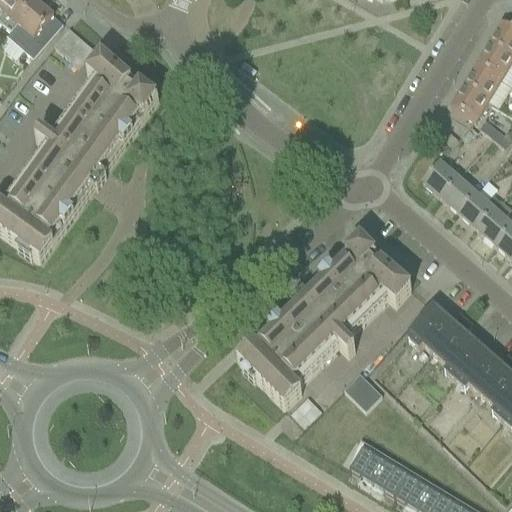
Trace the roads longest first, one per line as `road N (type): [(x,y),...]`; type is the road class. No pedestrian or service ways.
road 1 (residential): [(163,26),(193,71),(261,128),(367,188)]
road 2 (residential): [(198,340),(367,188)]
road 3 (residential): [(367,188),(483,0)]
road 4 (residential): [(367,188),(511,313)]
